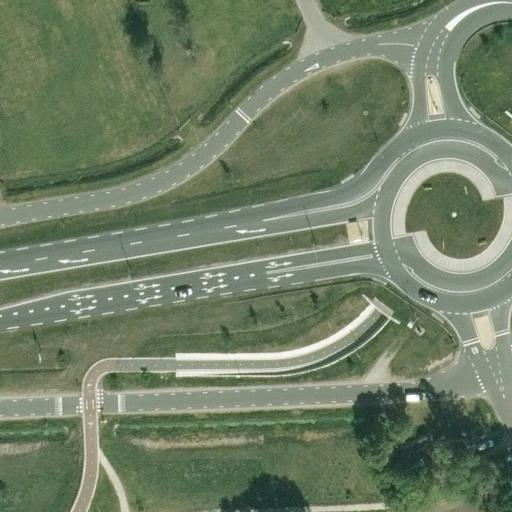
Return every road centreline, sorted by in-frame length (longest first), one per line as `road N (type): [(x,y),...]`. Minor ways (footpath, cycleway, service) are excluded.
road 1 (unclassified): [(0,407),(428,389),(497,377)]
road 2 (unclassified): [(0,217),(114,197),(173,176),(268,89),(329,56),(378,45),(429,49)]
road 3 (primary): [(0,320),(280,269)]
road 4 (primary): [(262,218),(0,258)]
road 5 (primary): [(418,134),(393,147),(352,191),(262,218)]
road 6 (primary): [(383,201),(307,220),(262,218)]
road 7 (primary): [(384,245),(449,280),(494,271)]
